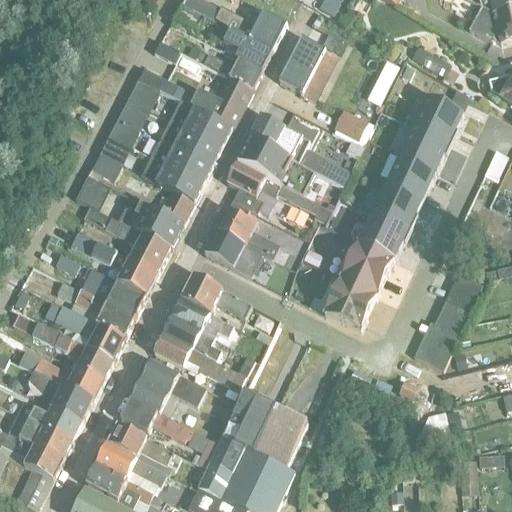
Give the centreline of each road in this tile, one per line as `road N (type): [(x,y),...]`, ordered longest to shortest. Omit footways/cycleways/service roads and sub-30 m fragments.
road 1 (residential): [(187,260),(367,353),(392,340),(495,123),(511,132)]
road 2 (residential): [(174,0),(0,307)]
road 3 (residential): [(57,511),(187,260)]
road 4 (residential): [(187,260),(296,32)]
